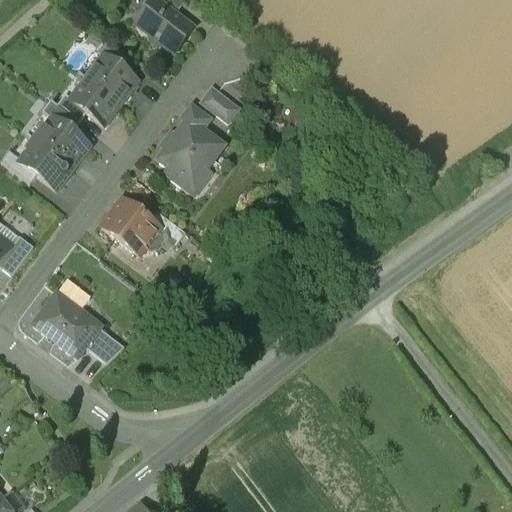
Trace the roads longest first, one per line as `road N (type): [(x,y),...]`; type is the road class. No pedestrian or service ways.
road 1 (residential): [(511,189),(167,450)]
road 2 (residential): [(0,327),(189,80),(227,61)]
road 3 (residential): [(0,343),(98,420),(167,450)]
